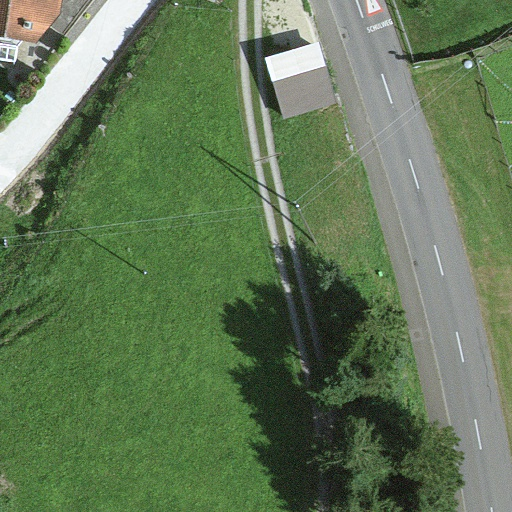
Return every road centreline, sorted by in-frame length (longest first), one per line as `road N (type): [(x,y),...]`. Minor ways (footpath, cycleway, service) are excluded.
road 1 (tertiary): [(492,511),(434,250),(354,0)]
road 2 (track): [(329,511),(317,381),(259,125),(250,0)]
road 3 (track): [(0,157),(46,116),(142,0)]
